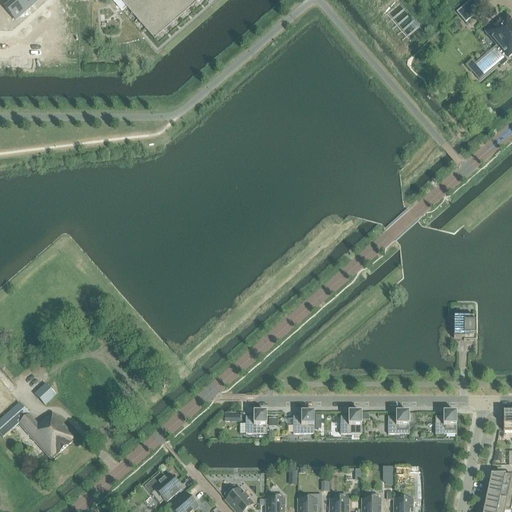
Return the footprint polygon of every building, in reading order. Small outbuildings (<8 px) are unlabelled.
[(11,4),(6,9),(16,21),(30,9),(22,0),(7,0),(8,0),(11,4)] [(22,0),(30,9),(39,0),(22,0)] [(119,0),(154,40),(200,0),(119,0)] [(456,13),(465,24),(476,14),(467,4),(456,13)] [(489,74),(507,58),(511,54),(511,21),(507,16),(500,21),(499,20),(485,33),(488,36),(497,46),(489,53),(470,69),(480,81),(489,74)] [(464,342),(475,342),(476,342),(476,318),(454,319),(454,340),(464,340),(464,342)] [(34,395),(45,406),(56,396),(45,385),(34,395)] [(0,420),(0,435),(2,438),(19,424),(51,460),(75,439),(53,414),(47,420),(45,419),(38,425),(19,404),(0,420)] [(503,432),(511,432),(511,413),(503,414),(503,432)] [(254,418),(246,418),(246,436),(267,436),(267,414),(254,414),(254,418)] [(301,414),(301,418),(293,418),(293,436),(314,436),(314,434),(314,429),(314,420),(314,416),(314,414),(301,414)] [(348,414),(348,418),(341,418),(341,436),(362,436),(362,414),(348,414)] [(409,414),(396,414),(396,418),(388,418),(388,436),(409,436),(409,414)] [(443,418),(436,418),(436,436),(457,436),(457,414),(443,414),(443,418)] [(151,495),(160,505),(164,502),(165,504),(182,489),(170,475),(153,490),(155,492),(151,495)] [(511,476),(491,477),(488,489),(511,488),(511,476)] [(224,496),(227,500),(225,501),(234,511),(246,511),(254,506),(239,489),(237,491),(234,487),(224,496)] [(511,488),(488,489),(486,500),(511,499),(511,488)] [(186,494),(170,509),(172,511),(193,511),(198,508),(186,494)] [(282,496),(269,496),(269,501),(266,501),(266,511),(284,511),(285,501),(282,501),(282,496)] [(330,501),(330,511),(348,511),(349,501),(346,501),(346,496),(333,496),(333,501),(330,501)] [(378,496),(365,496),(365,501),(362,501),(362,511),(380,511),(381,501),(378,501),(378,496)] [(511,499),(486,500),(483,511),(511,511),(511,505),(511,499)] [(316,511),(317,501),(298,501),(298,511),(316,511)] [(394,511),(412,511),(413,501),(394,501),(394,511)]
